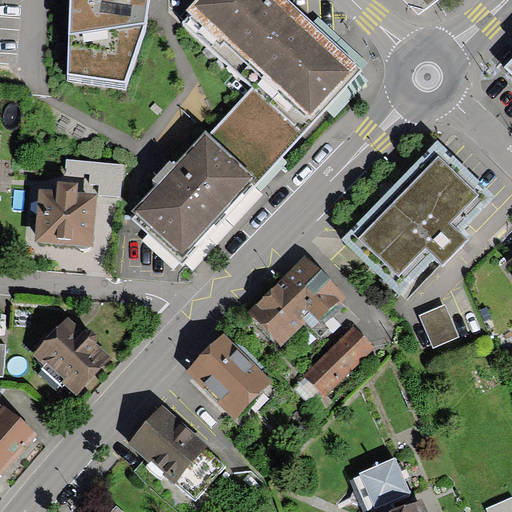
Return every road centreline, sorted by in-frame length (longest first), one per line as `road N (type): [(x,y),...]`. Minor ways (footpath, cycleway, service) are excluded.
road 1 (tertiary): [(192,323),(409,99)]
road 2 (tertiary): [(27,511),(192,323)]
road 3 (residential): [(0,280),(151,294),(192,323)]
